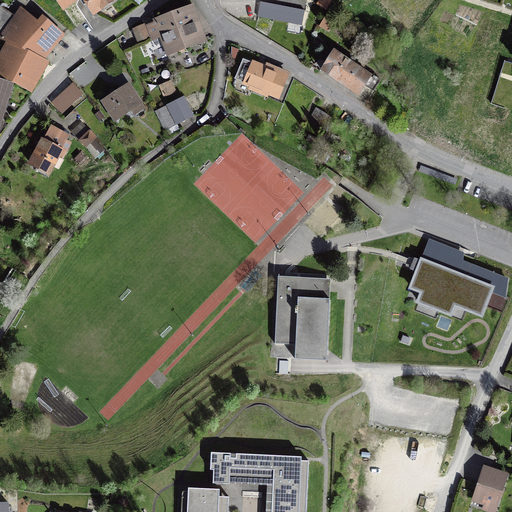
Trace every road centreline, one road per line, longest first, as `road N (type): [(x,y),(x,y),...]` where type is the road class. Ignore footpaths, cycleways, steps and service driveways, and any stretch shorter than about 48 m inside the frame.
road 1 (residential): [(216,13),(403,143),(511,187)]
road 2 (residential): [(0,144),(55,74),(164,0)]
road 3 (residential): [(440,511),(511,337)]
